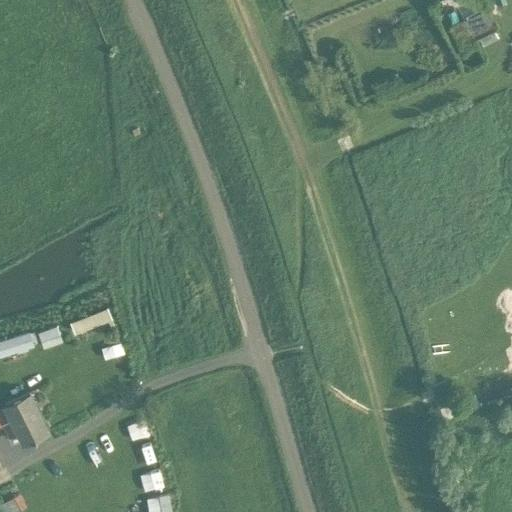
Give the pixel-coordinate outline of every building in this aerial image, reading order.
[(485,20),(465,30),(475,52),(496,42),(485,20)] [(106,322),(69,336),(74,347),(111,333),(106,322)] [(32,345),(0,355),(0,370),(37,359),(32,345)] [(3,423),(0,424),(0,441),(3,440),(9,453),(19,449),(23,457),(47,446),(29,406),(4,418),(9,427),(5,428),(3,423)] [(125,464),(135,461),(130,446),(120,449),(125,464)] [(137,511),(152,511),(148,497),(134,500),(137,511)]
